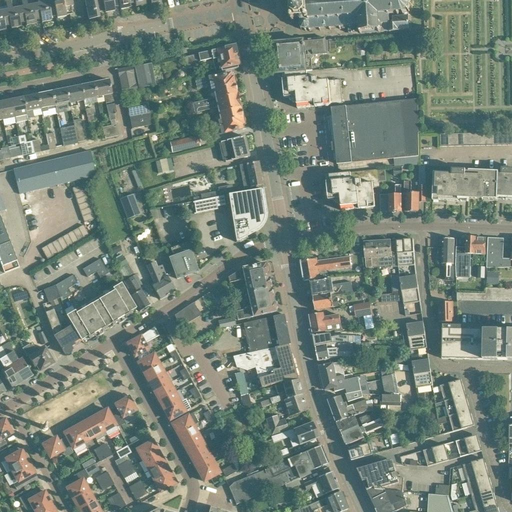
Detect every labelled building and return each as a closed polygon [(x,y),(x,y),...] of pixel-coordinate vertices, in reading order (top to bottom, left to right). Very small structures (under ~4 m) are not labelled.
[(20,0),(22,7),(26,22),(26,26),(36,24),(36,20),(41,19),(38,4),(27,6),(25,0),(20,0)] [(36,0),(38,4),(41,19),(42,23),(52,21),(51,17),(56,16),(53,0),(42,3),(41,0),(36,0)] [(53,0),(56,16),(57,19),(66,17),(66,16),(72,14),(71,7),(73,7),(72,1),(69,1),(69,0),(53,0)] [(105,11),(102,0),(90,0),(85,1),(89,20),(99,18),(98,13),(105,11)] [(102,0),(105,11),(105,13),(115,11),(114,7),(120,6),(118,0),(102,0)] [(118,0),(120,6),(120,10),(130,8),(130,4),(135,3),(134,0),(118,0)] [(309,32),(325,31),(341,30),(341,28),(342,28),(343,29),(348,29),(349,34),(360,33),(360,34),(370,34),(409,30),(409,16),(403,16),(403,15),(404,15),(404,13),(407,10),(409,12),(410,11),(408,9),(410,6),(412,6),(412,5),(410,5),(410,1),(411,0),(297,0),(298,1),(298,2),(294,3),(293,0),(290,1),(291,3),(289,3),(289,6),(290,6),(290,7),(292,9),(293,9),(293,13),(292,13),(291,15),(291,17),(290,17),(290,20),(292,20),(292,22),(295,21),(295,19),(299,19),(299,20),(301,21),(300,24),(298,24),(298,25),(300,25),(301,28),(300,29),(301,30),(302,29),(305,30),(305,32),(307,31),(306,30),(309,30),(309,32)] [(5,2),(10,25),(11,29),(21,27),(20,23),(26,22),(22,7),(12,9),(10,1),(5,2)] [(0,3),(0,31),(6,30),(5,27),(10,25),(5,2),(0,3)] [(326,41),(325,38),(276,43),(275,42),(273,45),(274,46),(277,74),(312,70),(311,55),(327,54),(327,51),(326,48),(326,42),(326,41)] [(200,62),(210,59),(212,59),(215,74),(238,69),(237,66),(239,65),(237,54),(236,54),(235,46),(198,54),(200,62)] [(152,64),(136,67),(140,88),(157,85),(152,64)] [(118,70),(122,94),(137,91),(132,67),(118,70)] [(176,73),(176,76),(177,79),(180,80),(183,78),(184,75),(182,72),(179,72),(176,73)] [(213,91),(215,99),(236,94),(236,95),(237,95),(233,77),(231,77),(230,73),(220,76),(194,81),(196,89),(210,86),(211,91),(213,91)] [(313,77),(283,80),(284,98),(290,98),(297,104),(298,109),(310,108),(310,104),(315,103),(315,107),(325,106),(325,105),(343,104),(340,80),(318,82),(317,78),(313,79),(313,77)] [(109,81),(93,84),(96,98),(104,96),(106,104),(114,102),(109,81)] [(96,98),(93,84),(80,86),(83,101),(84,101),(85,105),(97,103),(96,98)] [(83,101),(80,86),(67,89),(69,103),(70,108),(78,107),(77,102),(83,101)] [(67,89),(51,92),(54,107),(69,103),(67,89)] [(51,92),(37,95),(40,110),(40,113),(41,112),(48,111),(48,108),(54,107),(51,92)] [(218,108),(219,112),(239,108),(236,95),(236,94),(215,99),(191,104),(193,113),(218,108)] [(37,95),(22,98),(26,116),(27,116),(27,119),(34,118),(34,116),(33,111),(40,110),(37,95)] [(22,98),(11,101),(14,118),(15,123),(27,121),(26,116),(22,98)] [(337,158),(337,165),(419,157),(418,100),(332,109),(335,143),(332,144),(333,158),(337,158)] [(11,101),(0,102),(0,108),(2,120),(14,118),(11,101)] [(108,116),(114,115),(116,114),(114,104),(106,106),(108,116)] [(239,108),(219,112),(219,113),(218,113),(220,122),(218,122),(219,126),(205,129),(207,138),(243,130),(242,126),(244,125),(240,107),(239,108)] [(86,110),(87,118),(94,116),(92,109),(86,110)] [(146,114),(139,116),(129,118),(132,130),(149,126),(146,114)] [(73,121),(74,127),(78,143),(84,141),(80,119),(73,121)] [(102,128),(103,129),(105,139),(118,136),(115,120),(110,121),(111,126),(102,128)] [(78,143),(74,127),(67,129),(65,121),(59,122),(60,130),(63,147),(78,144),(78,143)] [(511,145),(511,132),(440,134),(440,147),(511,145)] [(48,145),(47,145),(48,151),(56,149),(53,133),(46,135),(48,145)] [(170,144),(172,153),(199,147),(197,137),(170,144)] [(244,137),(235,139),(220,143),(225,163),(249,157),(244,137)] [(48,151),(47,145),(40,147),(38,140),(32,141),(35,154),(48,151)] [(96,176),(90,152),(13,170),(19,195),(96,176)] [(258,162),(239,166),(244,189),(253,187),(263,186),(258,162)] [(499,172),(484,171),(482,199),(483,199),(488,199),(498,200),(498,199),(503,200),(504,200),(506,200),(511,200),(511,168),(502,169),(501,173),(498,173),(499,172)] [(350,173),(329,176),(330,182),(327,182),(328,201),(334,200),(341,206),(342,211),(354,210),(354,206),(359,205),(359,209),(369,209),(369,208),(374,207),(375,207),(373,188),(380,187),(379,178),(378,170),(350,173)] [(482,199),(484,171),(469,171),(466,171),(466,170),(452,170),(452,173),(434,173),(432,201),(433,201),(433,200),(439,200),(439,201),(458,202),(458,201),(461,201),(461,202),(461,201),(467,202),(468,202),(468,198),(477,199),(482,199)] [(406,213),(419,213),(419,203),(426,203),(426,187),(419,187),(418,194),(412,194),(412,183),(404,183),(404,200),(406,200),(406,213)] [(72,188),(74,194),(85,190),(83,184),(72,188)] [(389,203),(389,213),(402,213),(401,186),(395,186),(395,195),(380,195),(380,203),(389,203)] [(228,195),(236,243),(249,236),(248,232),(253,231),(253,232),(257,230),(261,227),(263,223),(264,219),(265,214),(264,208),(266,208),(263,189),(228,195)] [(74,194),(76,199),(87,196),(85,190),(74,194)] [(220,197),(219,191),(201,195),(202,200),(208,199),(216,198),(220,197)] [(120,200),(127,219),(140,214),(133,195),(120,200)] [(76,199),(78,205),(89,201),(87,196),(76,199)] [(220,197),(216,198),(217,207),(225,206),(224,196),(220,197)] [(216,198),(208,199),(210,211),(218,210),(217,207),(216,198)] [(202,200),(201,200),(203,213),(210,211),(208,199),(202,200)] [(201,200),(194,202),(196,214),(203,213),(201,200)] [(78,205),(80,211),(91,207),(89,201),(78,205)] [(80,211),(82,217),(93,213),(91,207),(80,211)] [(93,213),(82,217),(84,222),(95,218),(93,213)] [(0,263),(4,274),(19,268),(0,218),(0,263)] [(83,225),(78,228),(84,239),(89,236),(83,225)] [(78,228),(73,231),(79,242),(84,239),(78,228)] [(73,231),(68,234),(73,245),(79,242),(73,231)] [(68,234),(62,237),(68,248),(73,245),(68,234)] [(62,237),(57,240),(63,250),(68,248),(62,237)] [(456,278),(465,278),(466,254),(485,255),(486,239),(477,238),(466,237),(466,249),(456,248),(456,267),(456,278)] [(487,269),(503,268),(503,259),(504,239),(488,238),(487,269)] [(404,240),(404,241),(397,241),(398,267),(415,266),(413,239),(404,240)] [(443,239),(442,265),(445,265),(445,281),(453,281),(455,240),(443,239)] [(57,240),(52,243),(58,253),(63,250),(57,240)] [(391,241),(378,242),(380,268),(386,267),(386,268),(392,267),(392,258),(391,241)] [(380,268),(378,242),(364,243),(365,259),(366,269),(380,268)] [(52,243),(47,246),(52,256),(58,253),(52,243)] [(169,259),(177,280),(197,272),(187,243),(170,249),(173,258),(169,259)] [(52,256),(47,246),(41,249),(47,259),(52,256)] [(119,246),(112,248),(114,254),(121,251),(119,246)] [(121,254),(120,255),(114,258),(123,280),(133,274),(121,254)] [(317,259),(302,262),(301,262),(304,282),(320,279),(319,272),(351,267),(350,257),(317,262),(317,259)] [(511,259),(503,259),(503,268),(511,268),(511,269),(511,268),(511,259)] [(83,269),(88,278),(97,272),(100,278),(108,273),(100,260),(83,269)] [(161,279),(159,272),(155,263),(147,266),(154,284),(151,285),(160,300),(176,291),(167,276),(161,279)] [(245,280),(248,292),(270,288),(265,264),(242,269),(228,278),(229,283),(245,280)] [(487,272),(487,285),(495,285),(495,272),(487,272)] [(130,297),(140,312),(150,306),(139,287),(142,286),(139,281),(139,280),(136,275),(125,281),(133,295),(130,297)] [(56,286),(54,286),(60,298),(62,297),(63,300),(71,295),(68,289),(77,284),(72,276),(56,286)] [(420,302),(416,277),(403,279),(400,279),(404,305),(420,302)] [(310,283),(313,296),(332,293),(333,296),(334,296),(335,296),(353,293),(351,282),(333,285),(332,279),(310,283)] [(114,292),(77,314),(76,312),(67,317),(76,333),(81,341),(86,339),(85,337),(88,335),(90,339),(95,337),(94,335),(101,331),(102,332),(108,329),(107,328),(107,329),(106,328),(113,324),(114,325),(113,325),(113,326),(118,323),(117,321),(124,317),(125,319),(130,316),(127,312),(131,310),(132,312),(136,309),(121,284),(113,289),(114,292)] [(53,287),(43,290),(48,303),(58,299),(60,298),(54,286),(53,287)] [(270,288),(248,292),(249,300),(241,301),(233,303),(237,321),(276,312),(270,288)] [(457,301),(511,301),(511,288),(485,288),(485,294),(457,293),(457,301)] [(368,291),(360,293),(361,300),(369,299),(368,291)] [(332,293),(313,296),(315,311),(333,308),(333,307),(339,306),(337,298),(335,298),(335,296),(334,296),(333,296),(332,293)] [(378,295),(369,296),(370,304),(379,302),(378,295)] [(193,303),(174,316),(181,328),(201,315),(193,303)] [(453,303),(448,303),(439,303),(439,323),(454,323),(453,303)] [(356,306),(358,318),(371,316),(369,304),(356,306)] [(80,342),(75,333),(72,327),(63,332),(54,310),(45,313),(54,337),(65,355),(66,354),(68,355),(71,353),(72,351),(73,350),(71,347),(74,346),(76,346),(79,344),(80,342)] [(310,316),(313,334),(326,332),(326,333),(337,331),(336,324),(341,324),(339,315),(324,317),(323,313),(310,316)] [(250,353),(288,345),(290,345),(284,315),(264,319),(243,324),(250,353)] [(218,322),(220,329),(235,325),(234,318),(218,322)] [(427,349),(423,323),(407,325),(411,351),(427,349)] [(160,325),(154,328),(159,336),(161,339),(167,336),(160,325)] [(130,343),(127,344),(129,347),(129,348),(134,356),(135,357),(148,350),(144,344),(159,336),(154,328),(140,337),(130,343)] [(511,360),(511,330),(443,329),(442,359),(498,360),(499,355),(508,355),(508,361),(511,360)] [(48,343),(44,332),(37,334),(42,345),(48,343)] [(313,336),(316,347),(336,343),(354,343),(354,344),(359,344),(361,344),(361,336),(339,336),(331,338),(331,334),(317,336),(313,336)] [(8,342),(0,347),(22,382),(32,376),(22,359),(18,361),(13,352),(14,352),(8,342)] [(336,343),(316,347),(318,362),(330,360),(329,359),(339,358),(338,352),(360,352),(360,348),(369,348),(368,344),(361,344),(359,344),(354,344),(354,343),(336,343)] [(36,366),(40,372),(54,363),(45,349),(39,352),(36,348),(34,349),(31,344),(23,349),(34,367),(36,366)] [(246,371),(255,368),(291,355),(288,345),(250,353),(233,357),(236,368),(237,368),(236,367),(244,364),(246,371)] [(22,382),(0,347),(0,361),(5,369),(1,371),(12,389),(22,382)] [(140,367),(143,373),(159,364),(154,355),(138,363),(138,364),(139,364),(141,367),(140,367)] [(284,382),(284,384),(298,380),(291,355),(255,368),(263,388),(284,382)] [(433,386),(429,361),(429,360),(419,362),(413,363),(416,389),(433,386)] [(342,362),(319,367),(325,391),(334,389),(335,392),(346,390),(347,395),(360,391),(362,396),(370,396),(367,382),(360,384),(358,377),(353,379),(352,374),(345,376),(342,362)] [(147,378),(149,382),(164,374),(159,364),(143,373),(146,379),(147,378)] [(164,374),(149,382),(151,386),(151,387),(154,392),(169,383),(174,381),(168,372),(164,374)] [(234,375),(241,397),(248,395),(242,372),(234,375)] [(387,377),(382,378),(386,397),(399,397),(399,393),(395,376),(395,375),(387,377)] [(285,401),(302,395),(298,381),(298,380),(284,384),(286,391),(277,395),(278,396),(270,399),(270,400),(264,401),(265,405),(285,401)] [(440,386),(445,402),(462,397),(462,396),(466,395),(461,380),(440,386)] [(157,397),(159,401),(175,393),(169,383),(154,392),(157,398),(157,397)] [(363,398),(362,396),(360,391),(347,395),(345,396),(348,403),(363,398)] [(161,405),(164,411),(180,402),(175,393),(159,401),(162,405),(161,405)] [(302,395),(285,401),(290,417),(308,411),(302,395)] [(445,402),(449,417),(466,412),(466,411),(470,410),(466,395),(462,396),(462,397),(445,402)] [(338,398),(329,401),(337,423),(349,419),(356,417),(367,413),(367,412),(375,413),(372,405),(370,406),(368,403),(365,404),(365,403),(345,410),(345,409),(340,397),(338,398)] [(381,397),(380,407),(401,408),(401,403),(402,403),(402,397),(399,397),(386,397),(381,397)] [(136,411),(130,401),(128,398),(115,405),(118,410),(111,414),(118,427),(125,423),(123,418),(136,411)] [(180,402),(164,411),(167,417),(168,416),(170,420),(169,420),(170,421),(191,409),(185,399),(180,402)] [(107,410),(96,416),(107,435),(108,437),(119,431),(107,410)] [(466,412),(449,417),(453,432),(475,426),(473,421),(470,410),(466,411),(466,412)] [(174,429),(177,435),(193,426),(193,425),(198,423),(193,413),(172,425),(173,425),(175,429),(174,429)] [(96,416),(86,422),(94,437),(96,441),(107,435),(96,416)] [(285,421),(279,423),(277,416),(266,420),(271,436),(288,431),(285,421)] [(337,423),(342,435),(359,427),(360,428),(368,424),(369,425),(376,422),(381,422),(381,421),(380,418),(376,419),(374,416),(368,418),(368,417),(357,421),(356,417),(349,419),(337,423)] [(5,421),(0,423),(0,447),(6,444),(3,439),(12,434),(5,421)] [(86,422),(75,427),(84,443),(94,437),(86,422)] [(359,427),(342,435),(347,446),(364,438),(362,434),(366,433),(366,434),(383,427),(381,422),(376,422),(369,425),(368,424),(360,428),(359,427)] [(318,438),(312,423),(293,430),(293,429),(281,434),(283,440),(295,436),(299,445),(318,438)] [(181,440),(183,444),(198,435),(193,426),(177,435),(180,440),(181,440)] [(84,443),(75,427),(64,434),(76,454),(87,449),(84,443)] [(418,438),(430,439),(431,429),(419,428),(418,438)] [(222,441),(219,431),(213,433),(216,443),(222,441)] [(185,448),(188,453),(203,445),(198,435),(183,444),(185,447),(185,448)] [(456,442),(461,458),(482,452),(477,436),(456,442)] [(44,448),(45,449),(50,459),(63,451),(64,453),(71,450),(65,438),(58,442),(57,441),(56,438),(46,444),(43,445),(44,448)] [(137,450),(142,447),(138,441),(131,444),(127,447),(131,453),(137,450)] [(137,450),(143,461),(158,452),(152,441),(142,447),(137,450)] [(106,444),(100,448),(106,459),(112,455),(106,444)] [(369,444),(348,450),(349,452),(352,461),(373,455),(369,444)] [(191,459),(194,463),(209,454),(203,445),(188,453),(191,459)] [(445,445),(441,446),(423,451),(428,467),(449,461),(448,456),(445,445)] [(309,472),(328,464),(321,446),(287,460),(287,462),(233,483),(229,488),(236,505),(297,480),(310,475),(309,472)] [(120,459),(131,453),(127,447),(116,453),(120,459)] [(106,459),(100,448),(94,451),(100,462),(106,459)] [(286,449),(276,453),(279,461),(289,456),(286,449)] [(6,460),(12,471),(30,461),(25,453),(25,454),(24,455),(22,451),(13,456),(10,450),(0,455),(0,460),(1,462),(6,460)] [(143,461),(149,471),(164,463),(158,452),(143,461)] [(195,467),(198,472),(214,464),(209,454),(194,463),(196,466),(195,467)] [(464,469),(467,481),(485,476),(484,475),(488,474),(484,459),(463,465),(464,469)] [(30,461),(12,471),(7,473),(17,490),(28,484),(25,478),(34,473),(32,469),(33,469),(34,469),(30,461)] [(118,467),(121,473),(132,467),(129,461),(118,467)] [(149,471),(154,482),(170,473),(164,463),(149,471)] [(363,470),(359,471),(364,483),(367,491),(368,491),(367,491),(374,488),(375,491),(385,491),(403,492),(404,478),(398,478),(397,473),(394,464),(383,463),(362,469),(363,470)] [(95,464),(85,470),(88,477),(99,471),(95,464)] [(214,464),(198,472),(201,478),(202,478),(204,481),(203,481),(204,482),(219,473),(214,464)] [(236,471),(233,465),(222,471),(225,477),(236,471)] [(132,467),(121,473),(124,479),(135,473),(132,467)] [(74,476),(77,483),(82,480),(88,477),(85,470),(74,476)] [(332,472),(323,476),(316,479),(303,485),(306,491),(312,489),(316,499),(339,489),(332,472)] [(96,479),(99,485),(110,479),(107,473),(96,479)] [(170,473),(154,482),(160,493),(176,484),(170,473)] [(467,481),(471,496),(489,491),(489,490),(492,489),(488,474),(484,475),(485,476),(467,481)] [(110,479),(99,485),(103,491),(114,485),(110,479)] [(67,489),(73,500),(88,491),(82,480),(77,483),(67,489)] [(285,485),(287,491),(300,486),(297,480),(285,485)] [(129,488),(133,494),(144,488),(140,482),(129,488)] [(449,497),(450,487),(439,486),(439,489),(436,489),(436,495),(449,497)] [(144,488),(133,494),(136,500),(147,494),(144,488)] [(367,491),(377,511),(391,504),(392,506),(405,500),(403,492),(385,491),(375,491),(374,488),(367,491),(368,491),(367,491)] [(471,496),(476,511),(493,506),(493,505),(497,504),(492,489),(489,490),(489,491),(471,496)] [(73,500),(79,510),(94,501),(88,491),(73,500)] [(34,510),(34,511),(35,511),(53,503),(48,495),(48,496),(47,497),(45,492),(36,497),(33,492),(20,499),(25,508),(26,510),(27,510),(29,511),(32,511),(34,510)] [(341,511),(348,509),(340,492),(300,509),(301,511),(341,511)] [(108,500),(111,506),(122,500),(119,494),(108,500)] [(453,511),(449,497),(436,495),(429,495),(427,511),(453,511)] [(122,500),(111,506),(114,511),(125,506),(122,500)] [(396,511),(407,507),(405,500),(392,506),(391,504),(377,511),(396,511)] [(79,510),(79,511),(99,511),(100,511),(94,501),(79,510)] [(53,503),(35,511),(55,511),(56,510),(56,511),(57,510),(53,503)]
